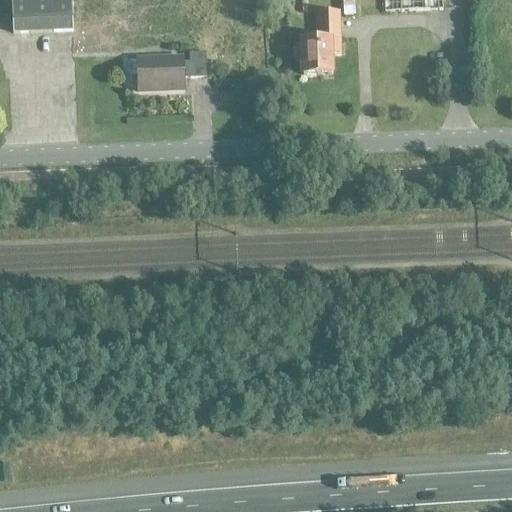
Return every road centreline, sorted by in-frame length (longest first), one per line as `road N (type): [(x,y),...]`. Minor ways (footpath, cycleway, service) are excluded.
road 1 (unclassified): [(0,161),(511,140)]
road 2 (motorway): [(511,481),(113,511)]
